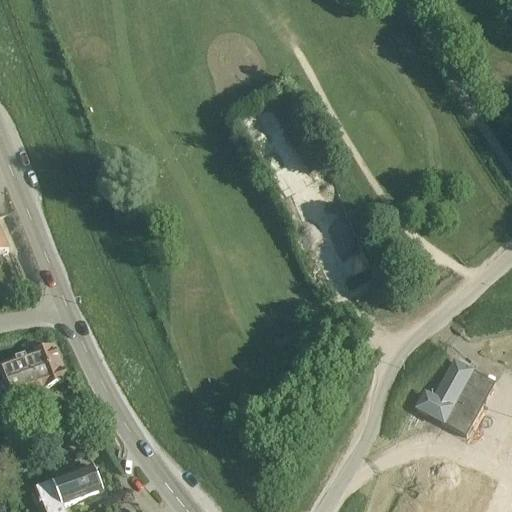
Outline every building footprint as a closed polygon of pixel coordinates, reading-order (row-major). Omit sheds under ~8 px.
[(0,257),(9,253),(0,232),(0,257)] [(0,388),(13,383),(61,364),(54,347),(0,368),(0,388)] [(13,383),(0,388),(0,421),(16,415),(14,410),(31,403),(29,398),(69,382),(61,364),(13,383)] [(466,439),(494,386),(454,364),(433,401),(424,396),(416,412),(466,439)] [(14,444),(34,436),(28,420),(8,428),(14,444)] [(9,443),(0,446),(0,474),(18,468),(9,443)] [(93,470),(52,486),(36,493),(43,511),(63,511),(62,509),(102,492),(93,470)]
